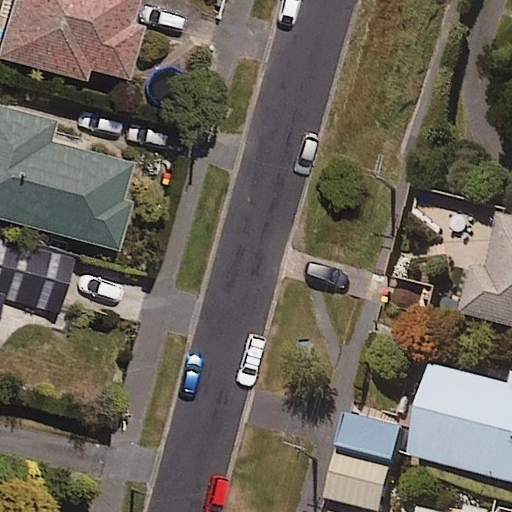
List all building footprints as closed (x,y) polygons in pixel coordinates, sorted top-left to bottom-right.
[(90,70),(131,82),(146,27),(137,24),(144,0),(17,0),(1,58),(87,82),(90,70)] [(55,124),(0,109),(0,219),(120,252),(133,206),(125,204),(135,166),(50,143),(55,124)] [(511,227),(504,225),(491,268),(476,263),(457,324),(511,341),(511,227)] [(74,261),(24,248),(10,301),(60,314),(74,261)] [(511,394),(438,372),(410,464),(511,494),(511,394)] [(409,438),(356,420),(336,478),(390,496),(409,438)] [(475,511),(434,501),(431,511),(475,511)]
